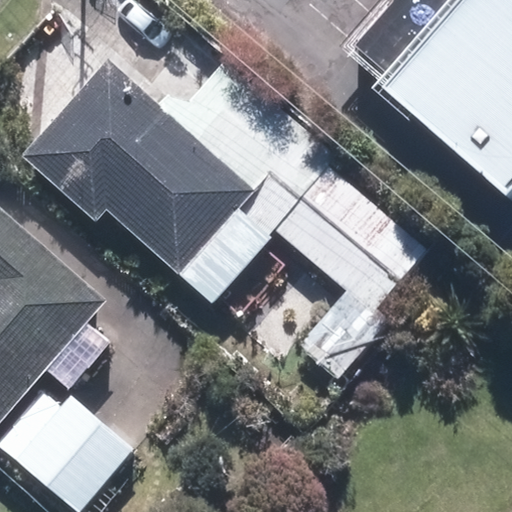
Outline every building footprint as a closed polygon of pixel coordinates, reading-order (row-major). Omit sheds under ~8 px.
[(511,0),(505,0),(414,104),(511,191),(511,0)] [(311,351),(336,375),(372,335),(383,346),(403,326),(391,315),(442,258),(347,172),(351,168),(242,68),(207,108),(180,109),(177,113),(125,66),(39,163),(112,229),(123,216),(197,282),(251,221),(279,247),(290,235),(359,297),(311,351)] [(0,444),(120,307),(0,203),(0,444)] [(10,449),(88,511),(95,511),(145,451),(78,398),(71,407),(53,394),(10,449)] [(25,511),(17,504),(27,492),(0,468),(0,504),(8,511),(25,511)] [(245,511),(271,511),(257,499),(245,511)]
